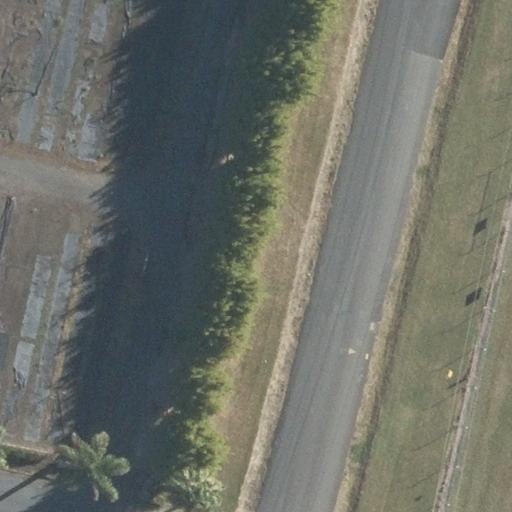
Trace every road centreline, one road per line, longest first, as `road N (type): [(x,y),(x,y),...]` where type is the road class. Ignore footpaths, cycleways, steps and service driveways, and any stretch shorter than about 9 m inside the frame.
road 1 (unclassified): [(421,0),(293,511)]
road 2 (track): [(228,0),(101,511)]
road 3 (track): [(0,167),(178,204)]
